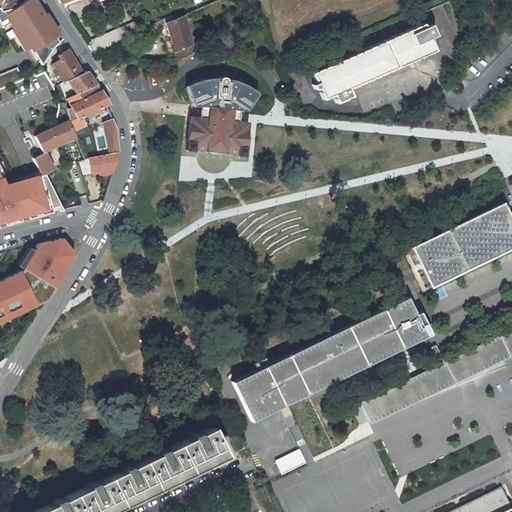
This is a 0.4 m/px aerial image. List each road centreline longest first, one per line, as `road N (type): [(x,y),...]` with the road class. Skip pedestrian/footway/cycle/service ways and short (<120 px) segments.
road 1 (residential): [(48,0),(119,111),(124,157),(105,210)]
road 2 (residential): [(105,210),(0,388)]
